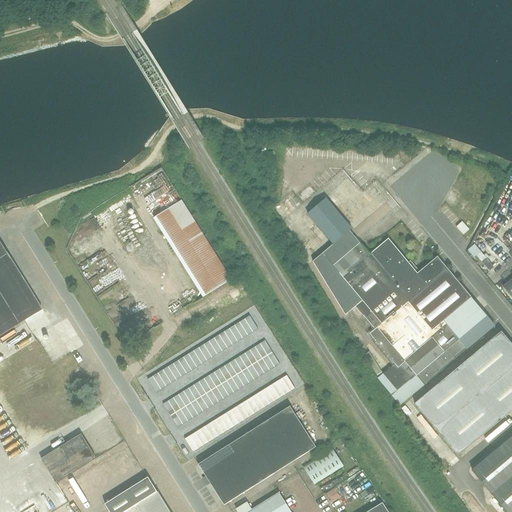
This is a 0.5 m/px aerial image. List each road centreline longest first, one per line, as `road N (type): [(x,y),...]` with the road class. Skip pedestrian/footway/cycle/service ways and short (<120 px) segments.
road 1 (unclassified): [(202,511),(18,220)]
road 2 (unclassified): [(511,323),(426,222)]
